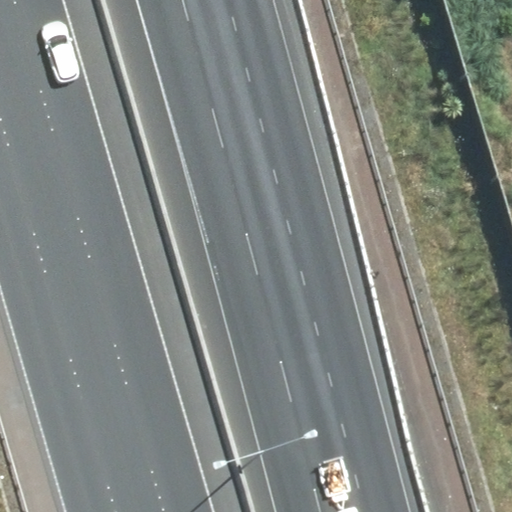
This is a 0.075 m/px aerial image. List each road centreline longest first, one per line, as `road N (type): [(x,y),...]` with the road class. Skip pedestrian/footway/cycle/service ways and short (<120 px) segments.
road 1 (motorway): [(198,0),(348,511)]
road 2 (motorway): [(166,511),(18,0)]
